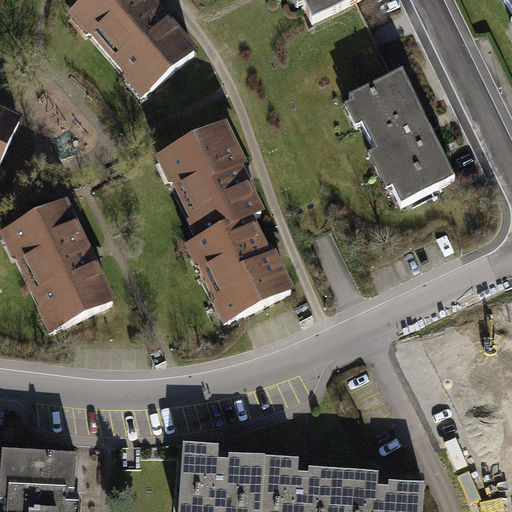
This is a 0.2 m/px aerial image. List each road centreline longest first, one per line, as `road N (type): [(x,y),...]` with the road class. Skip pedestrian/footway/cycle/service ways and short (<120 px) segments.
road 1 (residential): [(511,258),(263,370),(180,390),(128,393),(0,379)]
road 2 (residential): [(426,0),(511,175)]
